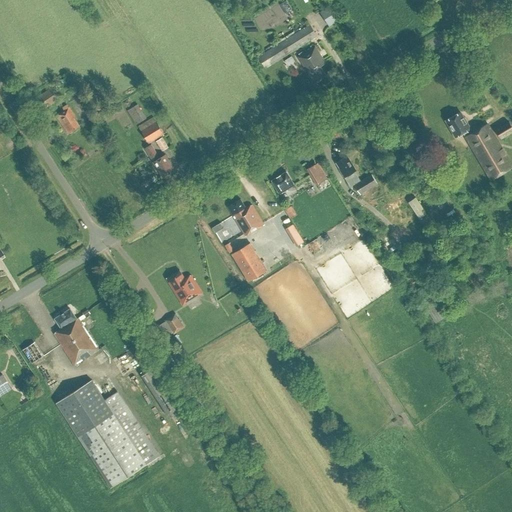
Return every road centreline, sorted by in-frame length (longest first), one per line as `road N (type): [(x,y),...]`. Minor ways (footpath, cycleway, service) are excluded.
road 1 (tertiary): [(100,241),(502,0)]
road 2 (track): [(100,241),(281,511)]
road 3 (unclassified): [(100,241),(0,85)]
road 4 (tertiary): [(0,308),(100,241)]
